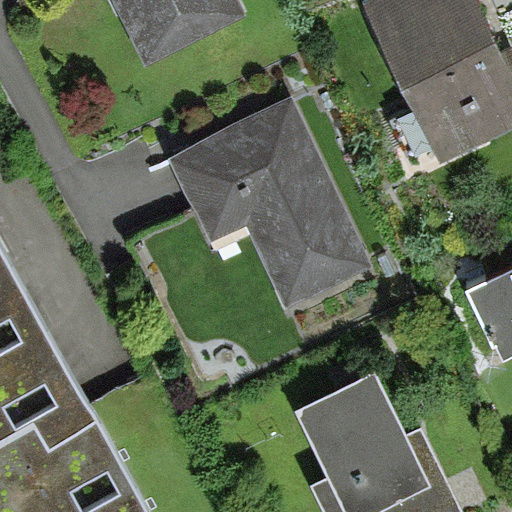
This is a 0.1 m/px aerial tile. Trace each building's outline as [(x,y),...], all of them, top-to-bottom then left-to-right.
[(119,0),(147,57),(245,12),(239,0),(119,0)] [(383,0),(451,140),(511,110),(511,47),(489,0),(383,0)] [(291,306),(376,265),(297,102),(176,160),(218,245),(253,228),(291,306)] [(0,439),(89,389),(0,226),(0,439)] [(511,263),(482,278),(511,339),(511,263)] [(467,511),(427,424),(411,432),(383,372),(304,409),(335,477),(319,485),(331,511),(467,511)] [(156,511),(89,389),(0,439),(0,511),(156,511)]
